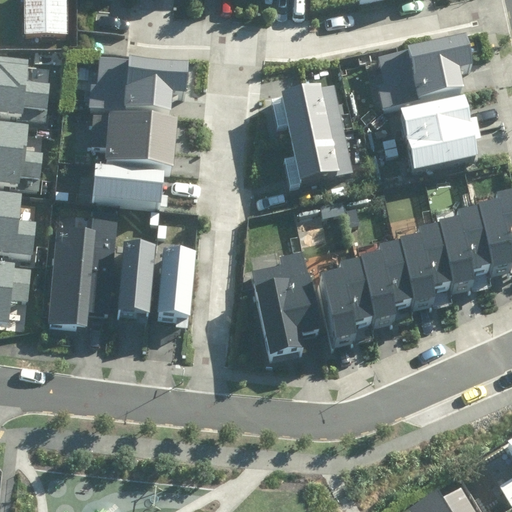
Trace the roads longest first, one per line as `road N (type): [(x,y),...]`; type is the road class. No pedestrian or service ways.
road 1 (residential): [(207,412),(236,37)]
road 2 (residential): [(511,350),(349,422),(207,412)]
road 3 (residential): [(511,5),(360,36),(236,37)]
road 4 (residential): [(207,412),(0,387)]
